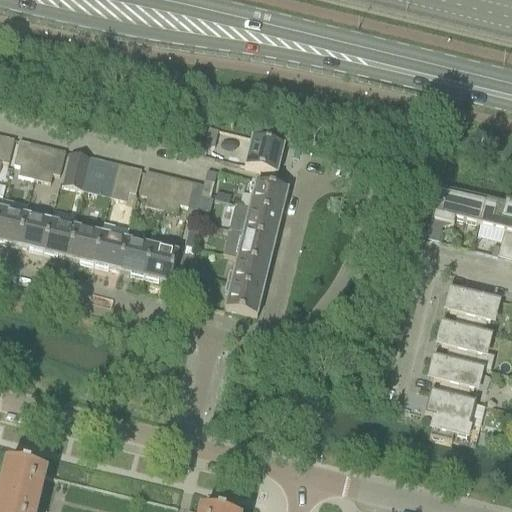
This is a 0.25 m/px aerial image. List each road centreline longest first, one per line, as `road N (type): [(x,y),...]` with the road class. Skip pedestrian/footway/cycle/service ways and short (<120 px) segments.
road 1 (secondary): [(511,103),(71,0)]
road 2 (residential): [(352,265),(362,191),(320,173),(307,178),(265,345)]
road 3 (residential): [(393,398),(428,261),(511,282)]
road 4 (residential): [(210,336),(0,287)]
road 5 (residential): [(184,446),(0,403)]
road 6 (residential): [(448,511),(308,476)]
road 7 (residential): [(308,476),(184,446)]
road 8 (residential): [(265,345),(281,344),(315,321),(352,265)]
